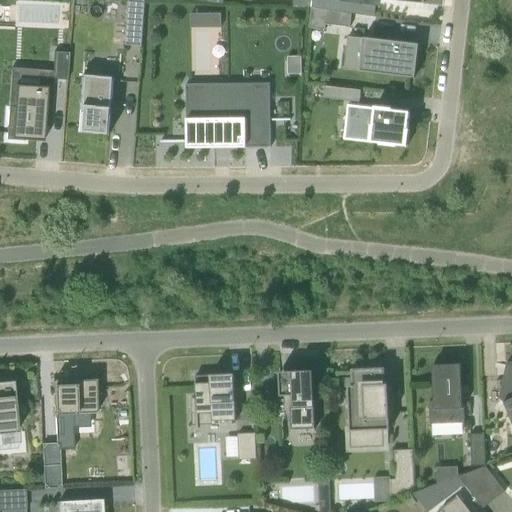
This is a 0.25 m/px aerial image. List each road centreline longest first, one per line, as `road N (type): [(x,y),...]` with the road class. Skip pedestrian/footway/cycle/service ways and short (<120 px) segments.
road 1 (residential): [(461,0),(442,160),(415,184),(138,189),(0,178)]
road 2 (residential): [(143,342),(511,325)]
road 3 (residential): [(143,342),(151,511)]
road 4 (residential): [(0,348),(143,342)]
